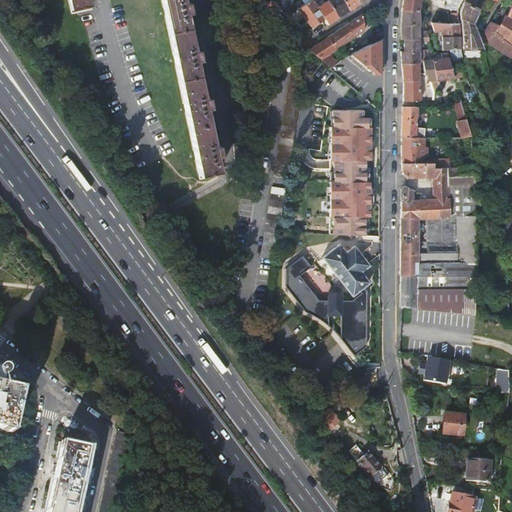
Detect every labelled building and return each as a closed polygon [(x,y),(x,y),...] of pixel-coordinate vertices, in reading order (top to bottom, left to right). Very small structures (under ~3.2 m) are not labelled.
[(69,0),(71,12),(92,7),(90,0),(69,0)] [(161,0),(198,177),(219,173),(214,151),(218,151),(216,142),(213,143),(205,105),(209,104),(207,95),(203,96),(195,58),(199,57),(197,49),(194,50),(186,12),(190,11),(188,3),(184,4),(183,0),(161,0)] [(308,0),(297,10),(310,29),(312,28),(324,19),(318,9),(311,0),(308,0)] [(332,0),(330,2),(340,17),(347,12),(350,10),(343,0),(332,0)] [(343,0),(350,10),(355,7),(361,4),(358,0),(343,0)] [(403,0),(402,10),(421,12),(421,0),(403,0)] [(461,14),(462,19),(463,20),(464,48),(482,47),(476,31),(475,27),(474,25),(478,10),(470,5),(472,0),(465,0),(465,1),(461,14)] [(495,0),(494,0),(489,9),(493,11),(498,1),(495,0)] [(318,9),(324,19),(328,24),(336,19),(340,17),(330,2),(318,9)] [(511,5),(503,3),(492,22),(498,26),(505,14),(507,15),(511,6),(511,5)] [(498,26),(495,32),(504,38),(511,43),(511,6),(507,15),(505,14),(498,26)] [(400,23),(400,25),(400,40),(404,40),(420,38),(421,33),(421,12),(402,10),(400,23)] [(348,23),(353,38),(365,30),(363,14),(358,17),(348,23)] [(442,32),(443,51),(450,50),(454,63),(464,60),(461,50),(459,14),(452,14),(453,24),(432,23),(434,32),(442,32)] [(491,36),(488,41),(497,47),(503,38),(495,32),(498,26),(492,22),(486,32),(485,33),(491,36)] [(339,29),(328,36),(333,50),(353,38),(348,23),(339,29)] [(306,42),(299,46),(309,53),(318,60),(327,54),(333,50),(328,36),(320,41),(311,46),(306,42)] [(404,44),(404,51),(420,50),(420,43),(420,38),(404,40),(404,44)] [(376,76),(381,77),(381,41),(352,55),(376,76)] [(401,57),(401,63),(421,63),(422,63),(420,50),(404,51),(401,51),(401,57)] [(435,60),(436,72),(438,81),(431,82),(434,91),(440,90),(439,86),(443,84),(442,81),(461,77),(461,71),(454,72),(452,65),(449,55),(446,53),(441,54),(443,59),(435,60)] [(318,60),(328,69),(336,62),(327,54),(318,60)] [(295,55),(274,178),(288,180),(309,57),(295,55)] [(328,69),(358,94),(368,84),(341,60),(336,62),(328,69)] [(425,62),(427,74),(428,74),(436,72),(435,60),(425,62)] [(403,80),(404,88),(403,101),(422,100),(421,63),(401,63),(403,80)] [(428,74),(431,82),(438,81),(436,72),(428,74)] [(462,101),(454,102),(458,119),(466,117),(462,101)] [(330,233),(366,234),(366,216),(371,216),(372,115),(365,115),(365,108),(331,108),(330,233)] [(402,125),(402,137),(417,137),(418,108),(417,108),(403,108),(402,125)] [(458,121),(464,137),(472,136),(466,119),(458,121)] [(402,151),(402,165),(420,164),(420,158),(420,154),(420,137),(417,137),(402,137),(402,151)] [(434,309),(433,310),(476,315),(476,231),(475,166),(449,167),(434,167),(434,164),(420,164),(402,165),(402,169),(407,177),(434,176),(434,195),(426,216),(427,240),(423,240),(423,260),(419,261),(419,217),(416,198),(416,190),(406,187),(402,192),(401,205),(400,227),(400,228),(400,241),(400,254),(400,255),(401,272),(401,292),(401,305),(403,305),(434,309)] [(273,188),(260,259),(274,261),(286,190),(273,188)] [(434,195),(416,198),(419,217),(426,216),(434,195)] [(340,247),(322,260),(352,299),(359,294),(361,297),(352,304),(318,302),(299,277),(311,268),(302,257),(285,270),(284,288),(303,313),(307,315),(312,318),(317,321),(322,325),(327,329),(328,308),(340,309),(339,342),(342,342),(342,345),(353,358),(366,350),(367,309),(367,295),(364,290),(369,286),(361,275),(369,269),(354,249),(346,255),(340,247)] [(424,382),(445,386),(449,362),(428,358),(427,365),(425,375),(424,382)] [(425,375),(427,365),(420,364),(418,374),(425,375)] [(0,429),(11,432),(21,388),(8,385),(12,380),(6,374),(7,373),(7,372),(7,369),(6,367),(4,366),(3,365),(1,366),(0,365),(0,429)] [(6,374),(12,380),(14,376),(6,367),(7,369),(7,372),(7,373),(6,374)] [(499,370),(501,395),(509,396),(509,392),(509,372),(499,370)] [(329,406),(318,418),(331,430),(342,418),(329,406)] [(444,415),(442,436),(463,437),(464,417),(444,415)] [(117,432),(99,511),(114,511),(132,435),(117,432)] [(73,511),(87,448),(61,443),(46,511),(73,511)] [(355,459),(369,477),(380,468),(366,451),(355,459)] [(468,459),(467,480),(491,482),(492,460),(489,460),(476,459),(468,459)] [(449,503),(447,511),(472,511),(475,497),(452,492),(450,503),(449,503)]
